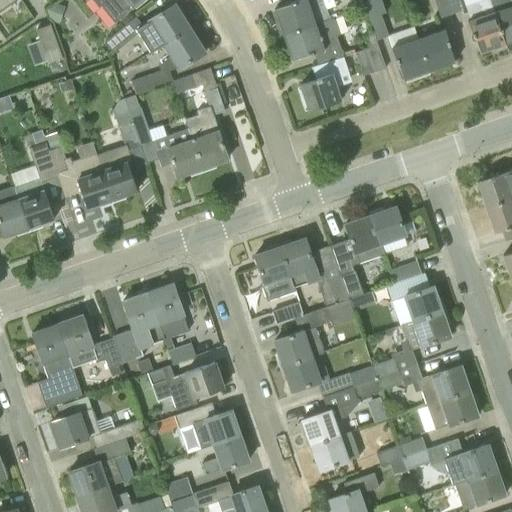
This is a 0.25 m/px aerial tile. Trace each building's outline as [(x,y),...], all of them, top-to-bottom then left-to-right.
[(0,0),(0,11),(16,0),(0,0)] [(93,0),(99,8),(108,0),(120,0),(128,10),(139,0),(93,0)] [(289,0),(290,2),(274,8),(284,34),(329,19),(323,0),(289,0)] [(361,0),(359,0),(353,2),(356,9),(364,7),(361,0)] [(376,40),(388,35),(381,14),(385,12),(381,0),(368,0),(363,2),(374,33),(376,40)] [(434,0),(441,18),(453,14),(448,0),(434,0)] [(448,0),(453,14),(463,10),(459,0),(448,0)] [(505,44),(489,0),(480,0),(465,5),(470,20),(468,21),(473,37),(474,36),(479,53),(505,44)] [(511,0),(489,0),(505,44),(511,41),(511,0)] [(47,9),(51,20),(60,23),(65,6),(56,4),(49,8),(47,9)] [(150,53),(164,44),(190,28),(175,4),(142,25),(135,17),(103,42),(112,54),(138,33),(150,53)] [(330,20),(329,19),(284,34),(292,59),(313,52),(318,65),(343,57),(336,36),(339,35),(334,18),(330,20)] [(39,26),(43,37),(30,42),(38,64),(65,54),(53,21),(39,26)] [(179,68),(205,52),(190,28),(164,44),(179,68)] [(445,29),(419,38),(430,70),(454,61),(449,45),(450,44),(445,29)] [(378,45),(376,40),(374,33),(366,35),(370,47),(378,45)] [(430,70),(419,38),(392,47),(398,63),(404,79),(430,70)] [(378,45),(370,47),(355,53),(363,76),(386,68),(378,45)] [(318,65),(311,67),(316,79),(300,84),(309,111),(341,100),(336,86),(351,81),(343,57),(318,65)] [(123,99),(124,98),(135,94),(173,81),(168,67),(131,81),(132,86),(120,90),(123,99)] [(198,115),(186,119),(202,168),(228,159),(218,132),(219,131),(215,118),(213,114),(224,111),(210,67),(190,74),(195,87),(202,85),(208,107),(197,111),(198,115)] [(70,81),(59,85),(61,93),(73,89),(70,81)] [(139,107),(135,94),(124,98),(146,163),(158,159),(161,167),(172,163),(177,176),(202,168),(186,119),(184,120),(187,128),(154,140),(153,139),(151,139),(141,107),(139,107)] [(124,98),(123,99),(119,100),(112,111),(124,146),(97,155),(102,170),(112,199),(137,190),(130,169),(146,163),(124,98)] [(49,150),(61,146),(56,132),(44,137),(46,142),(49,150)] [(49,150),(46,142),(30,148),(40,178),(41,180),(57,175),(49,150)] [(66,158),(61,146),(49,150),(57,175),(70,170),(73,181),(77,180),(86,207),(112,199),(97,155),(72,163),(70,157),(66,158)] [(486,207),(511,197),(511,168),(477,181),(486,207)] [(54,218),(41,180),(40,178),(15,187),(29,227),(54,218)] [(29,227),(15,187),(15,185),(0,190),(0,226),(3,236),(29,227)] [(511,197),(486,207),(495,232),(506,228),(510,240),(511,238),(511,197)] [(396,206),(371,215),(380,243),(405,234),(396,206)] [(340,274),(348,298),(362,294),(355,271),(353,271),(351,266),(384,254),(380,243),(371,215),(345,224),(350,238),(330,245),(340,274)] [(307,284),(316,281),(326,278),(316,250),(310,252),(304,237),(279,246),(293,286),(307,282),(307,284)] [(295,291),(293,286),(279,246),(254,255),(264,282),(261,283),(267,301),(289,293),(295,291)] [(511,251),(503,255),(511,279),(511,278),(511,251)] [(396,282),(418,274),(414,261),(391,269),(396,282)] [(326,278),(333,303),(348,298),(340,274),(326,278)] [(158,322),(163,337),(164,339),(168,352),(173,350),(168,336),(176,333),(187,329),(182,314),(183,314),(173,283),(147,292),(158,322)] [(413,320),(441,310),(433,285),(404,295),(413,320)] [(348,298),(353,311),(357,310),(361,320),(379,314),(375,304),(371,291),(348,298)] [(122,300),(133,331),(113,338),(122,364),(144,356),(142,349),(154,345),(153,342),(164,339),(163,337),(147,292),(122,300)] [(355,318),(353,311),(348,298),(333,303),(325,306),(325,307),(303,315),(295,318),(300,331),(274,340),(283,366),(323,351),(315,327),(330,321),(332,326),(355,318)] [(276,324),(295,318),(303,315),(299,302),(272,311),(276,324)] [(400,325),(409,350),(450,335),(441,310),(413,320),(413,321),(400,325)] [(57,323),(68,354),(72,367),(94,360),(96,363),(105,360),(108,369),(109,369),(118,365),(122,364),(113,338),(93,346),(82,315),(57,323)] [(72,367),(68,354),(57,323),(32,332),(42,362),(48,361),(53,377),(37,382),(46,407),(69,399),(82,395),(72,367)] [(172,364),(195,356),(190,344),(173,350),(168,352),(172,364)] [(376,377),(372,365),(348,374),(348,372),(329,379),(324,366),(322,366),(318,354),(324,352),(323,351),(283,366),(292,391),(319,381),(323,396),(353,385),(367,380),(376,377)] [(140,373),(152,369),(148,358),(137,362),(140,373)] [(372,365),(376,377),(399,369),(395,358),(372,365)] [(223,388),(214,362),(174,376),(170,364),(146,372),(150,385),(165,380),(175,410),(196,403),(195,397),(223,388)] [(426,404),(469,390),(460,364),(432,374),(432,375),(417,380),(426,404)] [(118,365),(109,369),(111,376),(121,373),(118,365)] [(399,369),(376,377),(380,390),(403,382),(399,369)] [(367,380),(353,385),(357,398),(380,390),(376,377),(367,380)] [(477,415),(469,390),(426,404),(434,430),(477,415)] [(214,444),(240,435),(231,410),(206,418),(201,406),(175,415),(180,429),(190,425),(199,450),(214,444)] [(301,419),(310,444),(339,434),(334,421),(345,417),(341,406),(301,419)] [(125,437),(145,430),(141,419),(114,428),(110,417),(96,421),(91,408),(51,421),(59,447),(91,436),(95,447),(125,437)] [(158,430),(156,423),(144,427),(148,439),(155,436),(158,430)] [(339,434),(310,444),(319,470),(359,456),(350,431),(339,435),(339,434)] [(249,460),(240,435),(214,444),(218,457),(201,463),(206,475),(249,460)] [(77,496),(108,486),(122,481),(133,477),(124,454),(130,452),(125,437),(95,447),(93,448),(98,461),(68,471),(77,496)] [(421,437),(399,445),(403,457),(426,450),(421,437)] [(403,457),(408,470),(429,462),(430,467),(433,466),(435,470),(443,474),(448,473),(452,484),(496,469),(487,444),(461,453),(457,439),(426,450),(403,457)] [(403,457),(399,445),(376,453),(381,466),(389,463),(403,457)] [(393,475),(408,470),(403,457),(389,463),(393,475)] [(505,493),(496,469),(452,484),(454,484),(462,510),(476,505),(476,503),(505,493)] [(333,511),(365,511),(359,493),(378,487),(373,473),(343,483),(346,493),(329,498),(333,511)] [(166,491),(170,501),(189,495),(192,493),(187,477),(167,484),(169,490),(166,491)] [(221,511),(259,511),(266,510),(257,485),(232,494),(228,481),(192,493),(189,495),(170,501),(171,504),(172,506),(173,511),(198,511),(197,508),(218,502),(221,511)] [(108,486),(77,496),(82,511),(111,511),(131,505),(126,492),(112,497),(108,486)] [(136,504),(138,511),(154,511),(163,509),(159,496),(136,504)]
